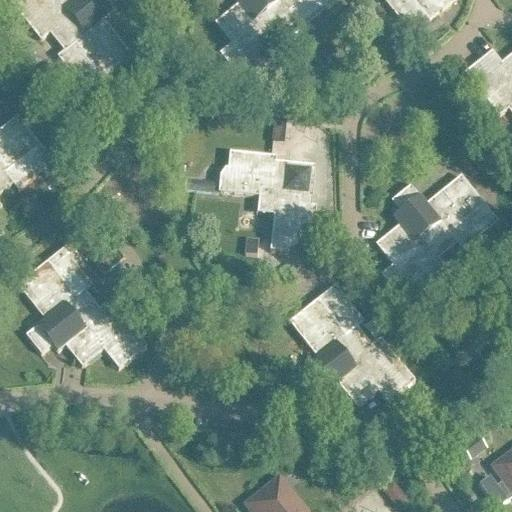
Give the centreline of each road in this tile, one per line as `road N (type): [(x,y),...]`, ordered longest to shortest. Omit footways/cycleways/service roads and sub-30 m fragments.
road 1 (residential): [(479,24),(431,69),(366,102),(350,124),(351,229),(325,280),(281,304),(190,328),(166,345)]
road 2 (residential): [(449,511),(402,450),(370,432),(146,400)]
road 3 (residential): [(184,0),(170,81),(155,109),(77,199)]
road 4 (residential): [(166,345),(125,250),(77,199)]
road 5 (residential): [(203,511),(122,402)]
road 6 (residential): [(122,402),(0,405)]
